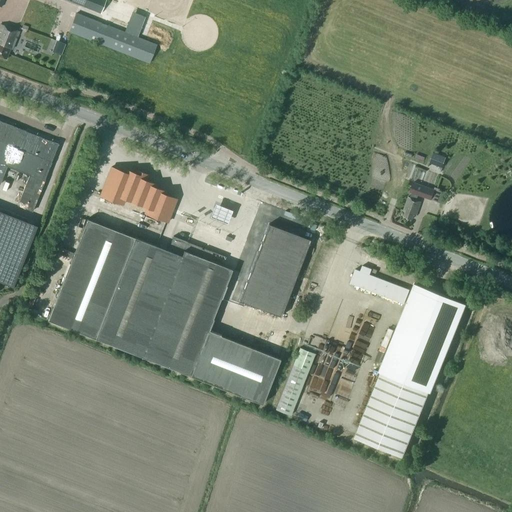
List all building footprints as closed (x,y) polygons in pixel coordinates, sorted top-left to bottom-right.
[(105,0),(64,0),(100,14),(105,0)] [(156,45),(76,14),(69,31),(149,63),(156,45)] [(19,32),(0,24),(0,57),(6,59),(10,49),(12,50),(19,32)] [(62,53),(66,43),(58,40),(54,51),(62,53)] [(0,282),(13,287),(37,226),(0,211),(0,183),(6,167),(29,176),(17,206),(31,211),(58,144),(0,120),(0,282)] [(448,158),(434,153),(431,162),(444,167),(448,158)] [(168,222),(176,199),(165,195),(166,191),(155,187),(156,184),(145,180),(146,177),(123,168),(122,171),(111,167),(100,196),(123,204),(125,198),(147,207),(145,213),(168,222)] [(421,202),(416,199),(418,195),(430,200),(434,190),(413,182),(410,192),(412,192),(410,197),(408,196),(402,210),(404,211),(403,215),(412,219),(414,215),(416,215),(421,202)] [(48,319),(190,375),(262,404),(280,358),(209,330),(213,319),(212,318),(221,298),(226,285),(225,285),(232,269),(210,260),(214,252),(173,236),(168,250),(87,219),(48,319)] [(268,226),(239,303),(280,319),(309,242),(268,226)] [(374,265),(364,261),(362,267),(357,265),(352,278),(405,300),(410,286),(372,270),(374,265)] [(415,282),(379,370),(381,371),(355,436),(402,456),(429,390),(431,391),(466,303),(415,282)] [(290,415),(314,353),(299,347),(275,409),(290,415)]
